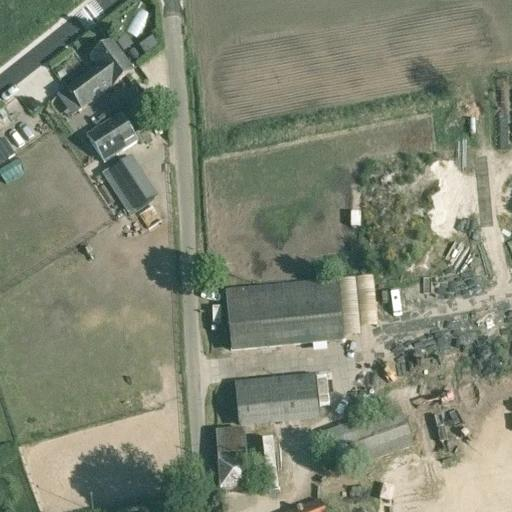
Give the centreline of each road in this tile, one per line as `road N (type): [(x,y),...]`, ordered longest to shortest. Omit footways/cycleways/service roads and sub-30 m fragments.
road 1 (unclassified): [(203,511),(172,0)]
road 2 (unclassified): [(0,82),(105,0)]
